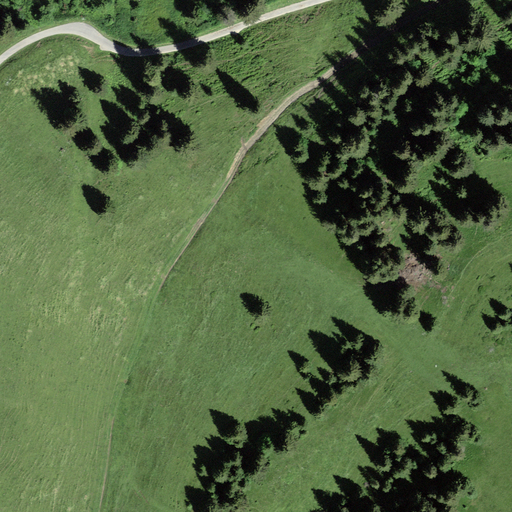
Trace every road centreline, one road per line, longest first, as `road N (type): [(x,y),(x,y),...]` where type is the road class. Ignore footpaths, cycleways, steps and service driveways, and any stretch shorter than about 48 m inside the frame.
road 1 (track): [(454,0),(346,60),(291,100),(244,151),(201,228),(136,315),(111,405),(99,511)]
road 2 (unclassified): [(318,0),(167,49),(128,51),(65,28),(0,59)]
